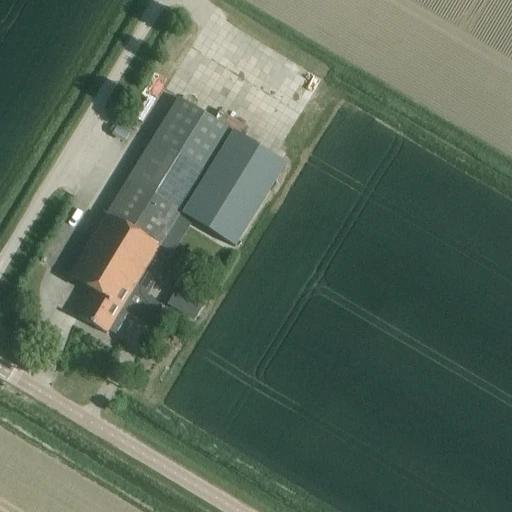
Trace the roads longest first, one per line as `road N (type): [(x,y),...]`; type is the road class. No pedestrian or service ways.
road 1 (unclassified): [(0,257),(158,0)]
road 2 (unclassified): [(251,511),(0,360)]
